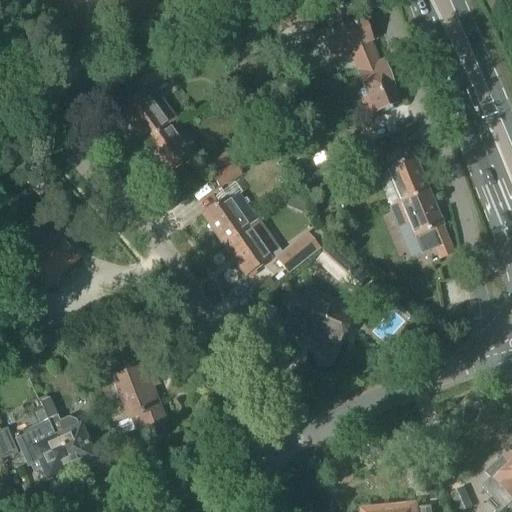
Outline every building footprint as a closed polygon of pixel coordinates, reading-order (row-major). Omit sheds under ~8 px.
[(311,3),(286,13),(291,26),(301,22),(304,28),(314,24),(311,17),(316,15),(311,3)] [(361,18),(318,35),(330,64),(349,57),(355,72),(378,63),(370,42),(370,41),(361,18)] [(273,74),(265,56),(238,67),(246,86),(273,74)] [(382,61),(378,63),(355,72),(366,98),(360,101),(366,116),(399,102),(382,61)] [(143,93),(165,83),(159,71),(137,82),(142,93),(142,94),(143,93)] [(142,93),(127,103),(131,108),(121,115),(143,145),(167,127),(176,121),(173,118),(173,119),(161,102),(153,108),(143,93),(142,94),(142,93)] [(172,186),(173,185),(183,178),(175,167),(189,157),(167,127),(143,145),(172,186)] [(331,161),(355,151),(349,137),(325,148),(331,161)] [(358,168),(380,159),(375,147),(353,156),(358,168)] [(406,150),(384,160),(388,169),(384,170),(398,203),(427,192),(413,158),(410,160),(406,150)] [(211,174),(231,162),(224,151),(204,163),(211,174)] [(219,189),(240,177),(233,165),(213,178),(219,189)] [(437,260),(452,254),(427,192),(398,203),(388,208),(397,229),(398,228),(405,245),(414,241),(420,255),(433,249),(437,260)] [(223,247),(247,229),(226,199),(201,216),(223,247)] [(247,229),(223,247),(244,277),(269,260),(267,257),(271,255),(287,276),(319,250),(306,233),(281,253),(259,222),(247,229)] [(61,287),(73,276),(67,269),(79,259),(54,232),(19,264),(22,267),(14,274),(22,284),(19,287),(31,301),(54,280),(61,287)] [(332,245),(315,264),(352,296),(369,278),(332,245)] [(308,305),(294,299),(288,313),(285,314),(283,320),(284,323),(282,328),(297,334),(296,338),(318,347),(319,344),(334,350),(335,345),(338,345),(341,339),(339,336),(346,321),(330,315),(332,312),(309,302),(308,305)] [(30,341),(52,332),(46,318),(24,327),(30,341)] [(124,376),(115,379),(130,419),(118,424),(123,436),(135,431),(135,432),(147,427),(158,423),(162,421),(149,388),(157,385),(150,366),(124,376)] [(48,399),(39,403),(42,411),(47,421),(56,417),(48,399)] [(69,470),(42,411),(34,415),(39,425),(14,436),(15,440),(14,440),(27,469),(29,468),(30,471),(32,472),(41,468),(47,480),(49,479),(53,481),(59,478),(60,474),(69,470)] [(69,470),(92,460),(75,422),(67,418),(59,423),(56,417),(47,421),(69,470)] [(0,432),(0,431),(0,459),(16,454),(7,430),(0,432)] [(490,480),(481,488),(491,499),(486,504),(493,511),(502,511),(511,503),(511,457),(508,460),(504,455),(484,473),(490,480)] [(461,511),(473,507),(464,488),(452,493),(461,511)] [(511,511),(511,503),(502,511),(511,511)]
